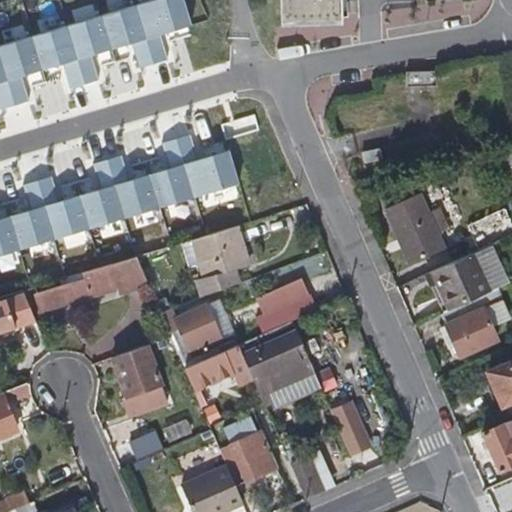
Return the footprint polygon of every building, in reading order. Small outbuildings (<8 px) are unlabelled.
[(184,0),(143,0),(0,43),(0,102),(1,105),(27,97),(20,72),(63,59),(71,84),(98,76),(92,54),(130,42),(137,66),(169,56),(161,30),(191,21),(184,0)] [(285,0),(286,33),(338,31),(337,0),(285,0)] [(438,68),(409,69),(409,84),(439,83),(438,68)] [(0,254),(239,182),(229,149),(200,158),(192,132),(160,142),(167,165),(129,177),(123,155),(95,163),(103,189),(59,202),(51,177),(25,185),(33,210),(0,220),(0,254)] [(511,168),(511,147),(511,143),(493,148),(501,171),(511,168)] [(443,250),(436,233),(427,212),(419,193),(384,206),(407,264),(443,250)] [(427,212),(436,233),(447,229),(438,208),(427,212)] [(246,263),(236,224),(192,237),(202,278),(196,281),(201,296),(240,282),(235,267),(246,263)] [(471,253),(486,247),(481,235),(461,244),(465,256),(471,253)] [(486,247),(471,253),(488,294),(494,291),(506,286),(487,247),(486,247)] [(488,294),(471,253),(465,256),(431,271),(448,311),(478,298),(488,294)] [(133,255),(81,270),(82,278),(33,293),(38,311),(117,288),(119,292),(147,284),(133,255)] [(299,279),(256,298),(262,310),(305,291),(299,279)] [(263,314),(272,310),(307,294),(305,291),(262,310),(263,314)] [(488,294),(478,298),(483,310),(490,327),(506,320),(498,302),(494,291),(488,294)] [(0,327),(34,318),(23,292),(0,298),(0,327)] [(293,321),(315,311),(307,294),(272,310),(263,314),(256,317),(263,333),(266,333),(280,326),(293,321)] [(490,327),(483,310),(478,298),(448,311),(441,314),(446,325),(435,330),(443,351),(455,347),(460,357),(496,341),(490,327)] [(173,318),(186,347),(190,357),(224,341),(223,338),(235,333),(220,300),(208,305),(207,302),(173,318)] [(169,336),(176,352),(186,347),(173,318),(169,308),(159,313),(169,336)] [(305,420),(330,408),(297,332),(243,356),(253,378),(273,425),(302,413),(305,420)] [(263,333),(238,344),(241,351),(269,340),(266,333),(263,333)] [(184,368),(196,396),(201,394),(196,380),(228,365),(238,385),(253,378),(243,356),(241,351),(238,344),(184,368)] [(146,345),(112,358),(129,401),(144,394),(151,413),(169,406),(146,345)] [(511,363),(488,374),(501,407),(511,401),(511,363)] [(495,409),(501,407),(488,374),(482,376),(495,409)] [(13,387),(3,391),(0,392),(0,435),(19,428),(7,402),(17,398),(29,393),(28,390),(29,381),(13,387)] [(144,394),(129,401),(136,419),(151,413),(144,394)] [(511,401),(501,407),(506,417),(511,414),(511,401)] [(332,411),(350,455),(369,447),(351,403),(332,411)] [(220,420),(214,407),(205,411),(210,424),(220,420)] [(231,447),(258,436),(250,417),(223,429),(231,447)] [(511,464),(511,421),(481,433),(499,470),(511,464)] [(220,451),(227,467),(235,486),(271,471),(272,474),(277,471),(261,435),(258,436),(231,447),(220,451)] [(220,451),(215,440),(204,445),(209,457),(220,451)] [(141,459),(135,445),(120,452),(126,466),(141,459)] [(320,452),(307,457),(321,492),(335,486),(320,452)] [(290,465),(305,499),(321,492),(307,457),(290,465)] [(191,511),(224,511),(243,504),(235,486),(227,467),(180,487),(191,511)] [(0,502),(0,511),(9,511),(32,502),(26,491),(0,502)]
